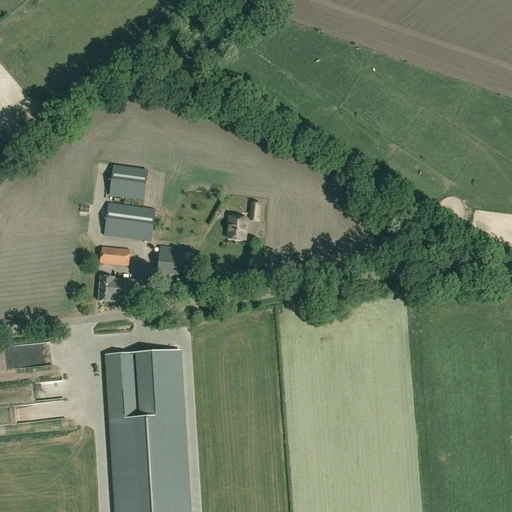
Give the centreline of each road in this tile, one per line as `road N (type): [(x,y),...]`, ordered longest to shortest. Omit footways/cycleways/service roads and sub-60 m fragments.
road 1 (unclassified): [(511,269),(411,270),(0,330)]
road 2 (track): [(0,172),(224,0)]
